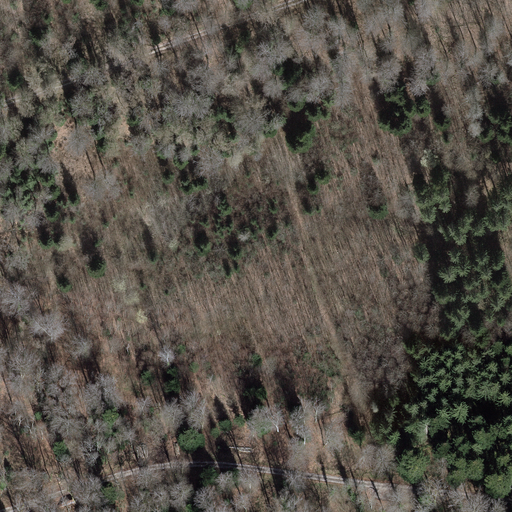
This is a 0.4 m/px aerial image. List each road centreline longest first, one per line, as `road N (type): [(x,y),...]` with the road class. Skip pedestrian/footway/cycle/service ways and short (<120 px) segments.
road 1 (track): [(0,510),(174,462),(230,458),(307,478),(511,501)]
road 2 (track): [(0,99),(282,0)]
